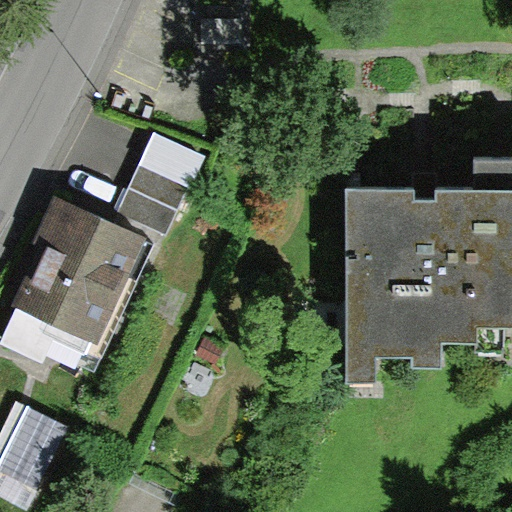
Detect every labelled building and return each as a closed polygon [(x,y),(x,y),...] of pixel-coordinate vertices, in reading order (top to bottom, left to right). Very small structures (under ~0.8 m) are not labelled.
[(239,16),(202,18),(203,40),(239,38),(239,16)] [(204,154),(155,132),(117,216),(148,230),(165,239),(204,154)] [(511,157),(479,157),(479,183),(438,184),(438,195),(424,195),(411,195),(411,184),(350,185),(354,375),(374,374),(374,351),(416,350),(416,358),(442,357),(441,337),(476,337),(476,343),(508,342),(508,323),(511,322),(511,157)] [(117,216),(58,189),(8,297),(18,302),(1,339),(44,358),(54,337),(88,352),(95,337),(148,230),(117,216)] [(34,410),(8,474),(49,491),(75,427),(34,410)]
